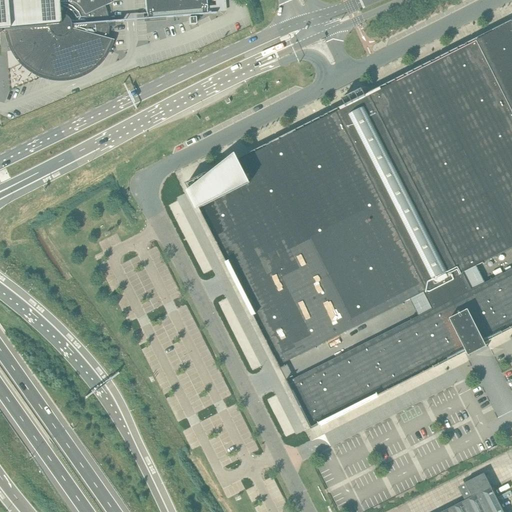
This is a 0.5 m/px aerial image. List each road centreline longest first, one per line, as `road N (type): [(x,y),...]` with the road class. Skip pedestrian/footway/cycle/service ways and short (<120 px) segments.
road 1 (unclassified): [(308,511),(147,184),(169,164),(330,83)]
road 2 (secondary): [(310,19),(4,160)]
road 3 (trunk): [(164,511),(106,398),(5,295)]
road 4 (secondary): [(0,192),(240,71)]
road 5 (trunk): [(115,511),(0,348)]
road 6 (unclassified): [(350,73),(495,0)]
road 7 (trunk): [(0,387),(86,511)]
